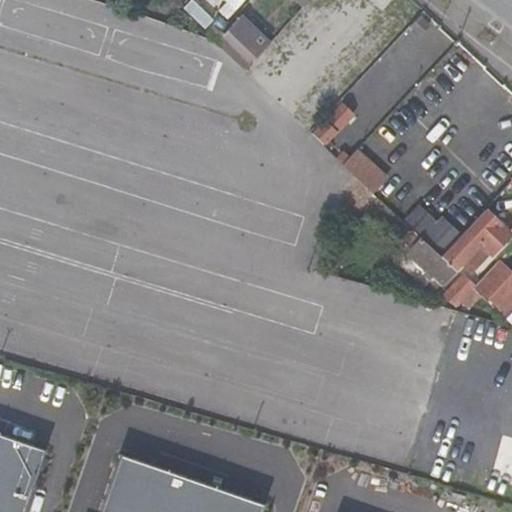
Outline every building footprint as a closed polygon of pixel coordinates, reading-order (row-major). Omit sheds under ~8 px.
[(236,19),(220,37),(249,64),(266,47),(236,19)] [(324,148),(349,122),(337,110),(312,135),(324,148)] [(342,166),(347,171),(352,176),(365,161),(355,152),(342,166)] [(490,256),(509,235),(483,211),(440,259),(454,272),(478,245),(490,256)] [(413,260),(441,287),(454,272),(440,259),(426,246),(413,260)] [(471,288),(490,306),(503,318),(511,308),(511,276),(496,261),(471,288)] [(442,297),(452,308),(471,288),(460,278),(442,297)] [(511,308),(503,318),(511,327),(511,308)] [(0,511),(23,511),(40,463),(0,450),(0,511)] [(245,511),(115,468),(99,511),(245,511)]
